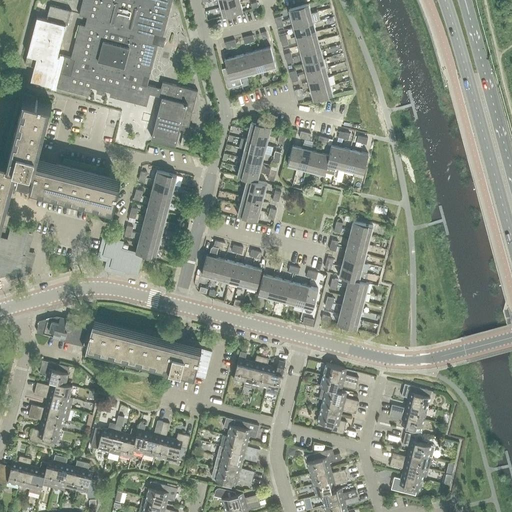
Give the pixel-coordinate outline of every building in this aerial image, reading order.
[(37,16),(25,64),(34,66),(31,80),(52,85),(53,83),(57,84),(57,87),(62,88),(88,95),(89,95),(91,87),(97,88),(96,92),(103,94),(104,90),(111,92),(110,96),(116,97),(117,94),(121,95),(120,98),(146,105),(146,106),(147,106),(150,94),(162,97),(151,138),(152,138),(175,145),(180,129),(183,130),(187,131),(198,90),(176,85),(172,84),(163,81),(161,87),(156,86),(147,84),(149,77),(157,44),(158,44),(148,41),(150,37),(153,38),(154,34),(163,36),(171,0),(82,0),(79,14),(79,15),(87,17),(86,21),(90,22),(89,26),(80,24),(72,58),(58,54),(66,24),(68,25),(71,10),(50,5),(47,19),(37,16)] [(223,17),(243,11),(240,2),(220,7),(223,17)] [(289,9),(291,19),(311,13),(308,4),(289,9)] [(291,19),(294,28),(313,22),(311,13),(291,19)] [(294,28),(296,37),(316,31),(313,22),(294,28)] [(296,37),(299,46),(318,40),(316,31),(296,37)] [(299,46),(301,55),(321,49),(318,40),(299,46)] [(270,47),(261,49),(266,69),(275,66),(270,47)] [(261,49),(252,52),(257,71),(266,69),(261,49)] [(301,55),(303,64),(323,58),(321,49),(301,55)] [(252,52),(243,54),(248,74),(257,71),(252,52)] [(243,54),(234,57),(239,76),(248,74),(243,54)] [(234,57),(225,59),(230,79),(239,76),(234,57)] [(303,64),(306,73),(326,67),(323,58),(303,64)] [(306,73),(308,82),(328,76),(326,67),(306,73)] [(308,82),(311,91),(331,85),(328,76),(308,82)] [(311,91),(313,100),(333,95),(331,85),(311,91)] [(0,234),(0,232),(9,198),(12,187),(18,189),(24,190),(29,187),(29,186),(30,186),(30,185),(112,207),(113,207),(120,179),(119,179),(119,180),(37,159),(38,158),(37,158),(51,104),(51,103),(24,96),(24,97),(25,97),(8,163),(0,160),(0,234)] [(251,121),(249,130),(269,135),(271,126),(251,121)] [(249,130),(247,139),(266,144),(269,135),(249,130)] [(180,145),(181,145),(188,147),(190,137),(183,135),(180,145)] [(264,154),(266,144),(247,139),(241,138),(238,148),(244,149),(264,154)] [(302,147),(297,167),(306,169),(311,150),(312,145),(303,143),(302,147)] [(288,165),(297,167),(302,147),(293,145),(288,165)] [(327,164),(335,167),(341,147),(331,145),(329,154),(327,164)] [(341,147),(335,167),(345,169),(350,149),(341,147)] [(244,149),(242,158),(262,163),(262,162),(264,154),(244,149)] [(350,149),(345,169),(354,171),(359,152),(350,149)] [(311,150),(306,169),(315,172),(320,152),(311,150)] [(320,152),(315,172),(324,174),(327,164),(329,154),(320,152)] [(359,152),(354,171),(363,174),(368,154),(359,152)] [(242,158),(240,167),(259,172),(269,174),(270,169),(270,168),(266,167),(262,162),(262,163),(242,158)] [(259,172),(240,167),(237,176),(247,178),(257,181),(259,172)] [(157,170),(154,180),(174,185),(177,175),(157,170)] [(267,183),(257,181),(247,178),(245,187),(264,192),(267,183)] [(154,180),(152,189),(172,194),(174,185),(154,180)] [(245,187),(242,196),(262,201),(264,192),(245,187)] [(152,189),(150,198),(169,203),(172,194),(152,189)] [(242,196),(240,205),(260,210),(262,201),(242,196)] [(150,198),(147,207),(167,212),(169,203),(150,198)] [(257,220),(260,210),(240,205),(238,215),(257,220)] [(147,207),(145,216),(165,221),(167,212),(147,207)] [(145,216),(143,225),(162,230),(165,221),(145,216)] [(351,230),(371,235),(373,226),(353,221),(351,230)] [(22,255),(28,232),(29,229),(12,224),(8,239),(0,237),(0,275),(21,270),(22,266),(26,267),(29,257),(22,255)] [(143,225),(140,234),(160,239),(162,230),(143,225)] [(348,239),(368,245),(371,235),(351,230),(348,239)] [(108,238),(118,240),(119,237),(120,235),(105,231),(98,257),(101,257),(108,259),(105,270),(119,273),(120,269),(121,269),(111,266),(113,257),(104,254),(108,238)] [(140,234),(138,243),(158,248),(160,239),(140,234)] [(137,273),(142,254),(135,252),(127,250),(121,248),(122,243),(122,241),(118,240),(108,238),(104,254),(113,257),(111,266),(121,269),(137,273)] [(346,248),(366,254),(368,245),(348,239),(346,248)] [(136,252),(155,257),(158,248),(138,243),(136,252)] [(207,255),(201,274),(211,277),(216,257),(218,248),(213,246),(211,247),(209,255),(207,255)] [(344,257),(363,263),(366,254),(346,248),(344,257)] [(216,257),(211,277),(220,279),(225,259),(216,257)] [(341,266),(361,272),(363,263),(344,257),(341,266)] [(225,259),(220,279),(229,281),(234,262),(225,259)] [(234,262),(229,281),(238,284),(243,264),(234,262)] [(243,264),(238,284),(247,286),(252,266),(243,264)] [(252,266),(247,286),(256,288),(261,269),(252,266)] [(341,266),(339,276),(349,278),(359,281),(359,280),(361,272),(341,266)] [(267,296),(273,277),(263,274),(258,294),(267,296)] [(273,277),(267,296),(276,299),(282,279),(273,277)] [(369,283),(359,280),(359,281),(349,278),(346,287),(366,292),(369,283)] [(282,279),(276,299),(285,301),(291,282),(282,279)] [(291,282),(285,301),(295,304),(300,284),(291,282)] [(300,284),(295,304),(304,306),(309,287),(300,284)] [(309,287),(304,306),(305,307),(304,310),(306,312),(310,313),(312,312),(313,309),(318,289),(309,287)] [(366,292),(346,287),(344,296),(364,301),(366,292)] [(364,301),(344,296),(342,305),(361,310),(364,301)] [(361,310),(342,305),(339,314),(359,319),(361,310)] [(337,323),(357,329),(359,319),(339,314),(337,323)] [(83,344),(84,341),(89,320),(89,319),(85,317),(84,319),(70,315),(69,320),(67,319),(60,317),(59,318),(60,318),(59,322),(52,320),(51,323),(44,321),(44,323),(39,322),(38,324),(36,331),(60,337),(60,335),(65,336),(64,339),(83,344)] [(304,317),(303,323),(313,325),(314,320),(304,317)] [(93,321),(88,342),(86,348),(87,347),(88,348),(140,361),(143,362),(194,375),(193,375),(194,375),(195,370),(197,365),(198,359),(200,354),(201,349),(201,348),(200,348),(148,335),(147,337),(93,323),(94,320),(93,320),(93,321)] [(212,351),(201,349),(200,354),(210,357),(212,351)] [(245,381),(249,362),(249,363),(241,361),(242,359),(243,359),(245,358),(246,352),(240,351),(233,378),(245,381)] [(210,357),(200,354),(198,359),(209,362),(210,357)] [(249,364),(250,362),(249,362),(245,381),(243,385),(255,388),(256,384),(263,356),(256,355),(255,361),(256,362),(258,363),(257,366),(249,364)] [(263,356),(256,384),(267,386),(272,367),(271,367),(271,369),(263,367),(264,364),(266,365),(267,364),(269,358),(263,356)] [(209,362),(198,359),(197,365),(208,367),(209,362)] [(66,372),(68,366),(43,360),(42,360),(43,360),(42,365),(41,365),(39,372),(45,373),(47,373),(47,371),(50,371),(48,379),(46,379),(65,384),(68,373),(66,372)] [(285,362),(279,360),(276,370),(271,369),(272,367),(267,386),(266,390),(277,393),(285,362)] [(345,368),(326,363),(323,375),(357,383),(358,378),(358,377),(346,374),(344,375),(344,377),(341,376),(343,368),(345,369),(345,368)] [(208,367),(197,365),(195,370),(206,373),(208,367)] [(206,373),(195,370),(194,375),(205,378),(206,373)] [(320,386),(321,386),(345,392),(338,390),(339,382),(342,383),(342,385),(343,386),(355,390),(356,388),(355,388),(356,384),(357,384),(357,383),(323,375),(320,386)] [(65,384),(46,379),(55,382),(53,390),(50,389),(50,387),(50,385),(37,382),(37,383),(36,388),(35,387),(35,388),(69,397),(72,386),(65,384)] [(431,390),(404,383),(404,384),(403,389),(401,396),(407,397),(408,396),(409,394),(412,395),(410,403),(408,402),(408,403),(427,408),(431,390)] [(345,392),(321,386),(319,398),(323,399),(323,398),(357,407),(357,406),(358,402),(359,401),(346,398),(344,399),(344,401),(341,400),(343,392),(345,392)] [(51,395),(49,403),(47,403),(70,409),(73,398),(69,397),(35,388),(35,389),(34,393),(34,394),(46,397),(48,397),(48,394),(51,395)] [(323,398),(323,399),(320,409),(338,414),(339,414),(340,414),(338,414),(340,406),(342,406),(342,408),(343,410),(356,413),(356,412),(357,407),(357,408),(357,407),(323,398)] [(68,420),(70,409),(47,403),(49,404),(47,412),(44,411),(45,409),(44,407),(31,404),(31,405),(30,410),(64,419),(67,420),(68,420)] [(427,408),(408,403),(410,403),(407,411),(405,411),(405,409),(404,407),(392,404),(391,405),(392,405),(391,409),(390,409),(390,410),(424,419),(427,408)] [(343,434),(343,433),(343,432),(344,428),(346,421),(340,420),(339,421),(338,423),(336,422),(338,414),(339,415),(339,414),(338,414),(320,409),(317,421),(333,424),(331,430),(343,434)] [(64,419),(30,410),(29,411),(30,411),(29,415),(28,415),(28,416),(41,419),(42,419),(43,417),(46,417),(44,425),(42,425),(61,430),(64,419)] [(424,419),(390,410),(390,411),(389,415),(389,416),(401,419),(403,418),(403,416),(406,417),(404,425),(402,425),(421,430),(424,419)] [(118,415),(116,424),(122,425),(124,417),(118,415)] [(250,436),(256,437),(257,430),(258,426),(259,426),(259,425),(235,419),(226,416),(223,426),(229,428),(227,435),(246,440),(244,440),(247,432),(249,432),(249,434),(250,436)] [(149,433),(143,453),(154,455),(163,422),(163,421),(163,422),(158,421),(158,420),(157,420),(154,433),(155,434),(157,435),(156,437),(148,435),(149,433)] [(102,431),(103,429),(96,427),(91,446),(109,451),(116,424),(110,422),(108,428),(109,429),(111,430),(110,433),(102,431)] [(164,422),(163,422),(154,455),(165,458),(170,441),(171,439),(170,439),(170,441),(162,439),(163,436),(165,437),(166,436),(170,423),(169,423),(168,423),(164,422)] [(132,450),(133,450),(143,453),(149,433),(148,433),(148,435),(140,433),(141,430),(142,431),(144,430),(146,424),(139,423),(138,429),(132,450)] [(116,424),(109,451),(120,454),(125,435),(124,434),(124,436),(116,434),(117,431),(119,432),(120,431),(122,425),(116,424)] [(38,429),(32,428),(30,435),(31,435),(30,440),(29,440),(56,447),(53,446),(54,440),(58,441),(61,430),(42,425),(43,426),(41,434),(39,433),(39,431),(38,429)] [(120,454),(131,457),(133,450),(132,450),(138,429),(132,428),(130,434),(131,435),(133,436),(132,439),(124,436),(125,435),(120,454)] [(417,435),(405,432),(405,433),(404,438),(404,437),(402,444),(408,446),(410,445),(410,443),(413,443),(411,451),(409,451),(431,457),(432,457),(435,446),(431,445),(416,441),(417,435)] [(177,461),(178,459),(184,460),(190,436),(189,436),(185,435),(185,434),(178,433),(176,438),(177,440),(179,440),(178,443),(170,441),(171,439),(170,441),(165,458),(177,461)] [(246,441),(246,440),(227,435),(223,434),(220,445),(258,455),(259,450),(260,450),(260,449),(247,446),(246,447),(245,449),(242,448),(244,440),(246,441)] [(216,456),(241,462),(239,462),(241,454),(244,454),(243,457),(244,458),(257,461),(257,460),(258,456),(258,455),(220,445),(219,445),(216,456)] [(307,462),(310,473),(327,468),(329,468),(327,468),(325,460),(328,459),(328,461),(330,462),(341,459),(340,453),(334,454),(334,453),(333,454),(332,449),(333,449),(332,448),(305,456),(309,455),(310,461),(307,462)] [(431,457),(409,451),(409,452),(411,452),(409,460),(406,459),(406,457),(405,456),(393,452),(393,453),(393,454),(392,458),(391,458),(391,459),(428,468),(431,457)] [(42,484),(53,487),(61,456),(55,454),(53,460),(54,461),(56,462),(56,465),(48,463),(48,461),(43,480),(42,484)] [(7,484),(6,485),(17,488),(19,484),(25,457),(19,455),(18,461),(19,463),(21,463),(20,466),(12,464),(13,462),(12,462),(11,466),(10,472),(8,478),(7,484)] [(64,490),(65,486),(70,466),(69,468),(61,466),(62,463),(64,464),(66,463),(67,457),(61,456),(53,487),(64,490)] [(214,467),(253,477),(252,477),(254,472),(254,471),(241,468),(240,469),(239,471),(237,470),(239,462),(240,463),(241,462),(216,456),(214,467)] [(25,457),(19,484),(30,487),(34,468),(34,467),(34,469),(26,467),(27,465),(29,465),(30,464),(32,458),(25,457)] [(428,468),(391,459),(390,464),(390,465),(402,468),(404,467),(404,465),(407,466),(405,474),(403,473),(403,474),(422,478),(422,479),(425,479),(428,468)] [(70,467),(70,466),(65,486),(76,489),(83,461),(77,460),(76,465),(77,467),(79,468),(78,470),(70,468),(70,467)] [(40,494),(41,490),(42,484),(43,480),(48,461),(47,462),(41,461),(40,467),(41,468),(43,469),(42,472),(34,469),(35,468),(34,468),(30,487),(29,491),(40,494)] [(83,461),(76,489),(87,491),(87,497),(95,496),(94,473),(92,472),(91,474),(83,472),(84,469),(86,470),(88,469),(89,463),(83,461)] [(452,473),(454,464),(448,462),(446,472),(452,473)] [(0,469),(10,472),(11,466),(0,463),(0,469)] [(213,479),(216,480),(235,485),(235,484),(233,484),(235,476),(238,477),(237,479),(238,480),(251,484),(251,483),(251,482),(252,478),(253,477),(214,467),(211,475),(211,477),(213,479)] [(345,469),(333,472),(332,474),(332,476),(329,476),(327,469),(329,468),(327,468),(310,473),(313,484),(347,475),(347,474),(346,474),(345,470),(345,469)] [(0,475),(8,478),(10,472),(0,469),(0,475)] [(422,478),(403,474),(405,474),(403,482),(400,481),(401,480),(400,478),(394,477),(392,483),(393,483),(391,488),(391,489),(415,495),(416,489),(419,490),(422,479),(422,478)] [(0,482),(7,484),(8,478),(0,475),(0,482)] [(336,484),(348,481),(348,480),(347,476),(347,475),(313,484),(316,495),(321,494),(340,488),(333,490),(331,482),(334,481),(334,483),(336,484)] [(174,500),(176,493),(177,488),(150,481),(153,482),(152,488),(149,487),(146,498),(165,503),(163,502),(165,494),(168,495),(168,497),(169,498),(174,500)] [(258,495),(258,494),(245,497),(244,499),(245,501),(242,502),(240,494),(242,493),(236,494),(235,491),(220,487),(217,488),(215,490),(214,495),(222,497),(222,498),(225,509),(259,500),(257,495),(258,495)] [(356,490),(356,489),(343,493),(342,494),(343,496),(340,497),(338,489),(340,489),(340,488),(321,494),(324,505),(358,495),(357,495),(356,490)] [(117,490),(115,501),(116,501),(120,502),(123,492),(119,491),(117,490)] [(359,502),(359,501),(357,496),(358,496),(358,495),(324,505),(325,511),(339,511),(346,510),(344,511),(342,503),(344,502),(345,504),(347,505),(359,502)] [(165,503),(146,498),(142,497),(139,508),(154,511),(178,511),(166,508),(164,509),(164,511),(161,511),(163,503),(165,503)] [(309,497),(303,499),(305,504),(306,509),(312,508),(311,502),(309,497)] [(225,509),(226,511),(244,511),(243,507),(246,507),(247,509),(248,510),(261,506),(261,505),(260,505),(259,501),(259,500),(225,509)]
